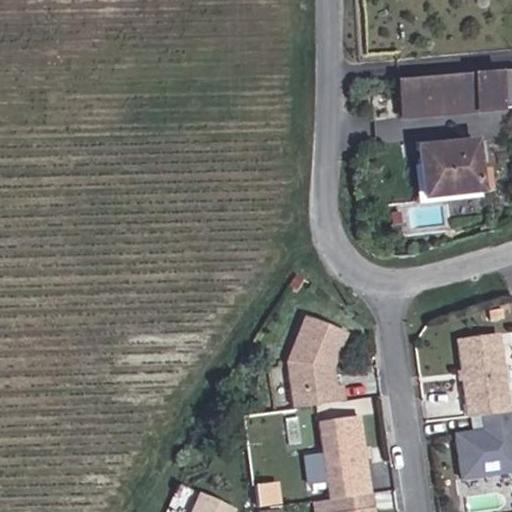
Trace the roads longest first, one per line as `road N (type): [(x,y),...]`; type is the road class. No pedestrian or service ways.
road 1 (residential): [(387,284),(343,257),(328,0)]
road 2 (residential): [(387,284),(423,511)]
road 3 (unknown): [(330,72),(511,51)]
road 4 (residential): [(511,253),(387,284)]
